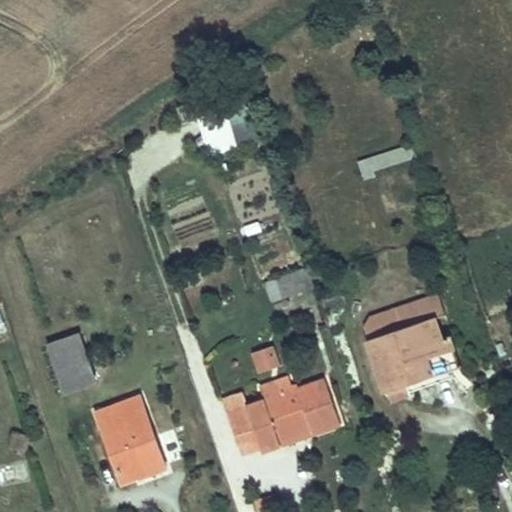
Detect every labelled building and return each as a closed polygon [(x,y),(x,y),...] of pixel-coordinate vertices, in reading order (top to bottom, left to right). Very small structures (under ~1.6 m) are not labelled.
[(251,101),(197,110),(204,150),(258,141),(251,101)] [(412,142),(359,160),(364,175),(417,157),(412,142)] [(315,287),(309,268),(295,273),(302,291),(315,287)] [(302,291),(295,273),(265,283),(272,302),(302,291)] [(363,327),(367,341),(435,320),(444,317),(438,295),(369,316),(363,327)] [(435,320),(367,341),(383,392),(386,391),(389,401),(407,396),(404,386),(432,377),(422,346),(441,340),(435,320)] [(96,380),(79,333),(44,346),(61,393),(96,380)] [(422,346),(432,377),(459,369),(449,338),(441,340),(422,346)] [(281,368),(274,346),(250,354),(257,376),(281,368)] [(342,427),(327,382),(296,392),(291,379),(262,388),(267,402),(250,407),(245,394),(226,401),(244,456),(262,450),(263,453),(282,447),(280,440),(311,429),(314,436),(342,427)] [(139,395),(109,406),(114,419),(144,408),(139,395)] [(97,411),(124,483),(143,476),(139,464),(161,456),(144,408),(114,419),(109,406),(97,411)] [(282,447),(314,436),(311,429),(280,440),(282,447)] [(161,456),(139,464),(143,476),(166,468),(161,456)] [(0,467),(0,485),(21,482),(19,465),(0,467)] [(271,511),(268,501),(255,505),(257,511),(271,511)]
